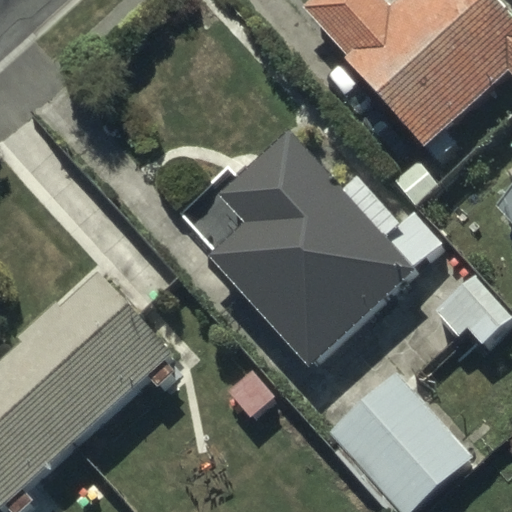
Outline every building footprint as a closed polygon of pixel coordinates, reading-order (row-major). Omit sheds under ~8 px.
[(399,0),(308,0),(298,9),(440,173),(468,149),(454,132),(511,82),(511,9),(504,0),(401,0),(400,1),(399,0)] [(425,273),(300,133),(228,197),(254,226),(219,257),(318,368),(425,273)] [(447,188),(425,162),(401,184),(423,209),(447,188)] [(12,511),(185,356),(107,270),(0,367),(0,500),(10,511),(12,511)] [(511,334),(511,311),(483,281),(445,318),(469,343),(478,334),(495,351),(511,334)] [(288,400),(262,371),(234,396),(261,426),(288,400)] [(427,511),(483,459),(402,374),(335,438),(406,511),(427,511)]
